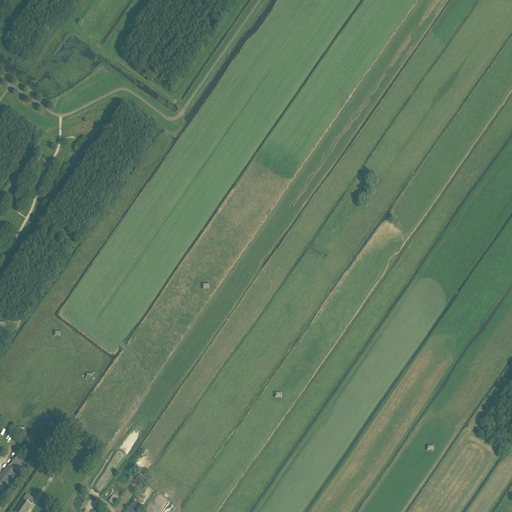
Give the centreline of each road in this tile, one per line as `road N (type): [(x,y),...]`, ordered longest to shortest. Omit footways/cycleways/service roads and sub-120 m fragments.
road 1 (track): [(111,511),(85,478),(420,0)]
road 2 (unknown): [(264,0),(172,127),(121,98),(47,131),(0,98)]
road 3 (track): [(141,0),(115,37),(116,59),(184,108)]
